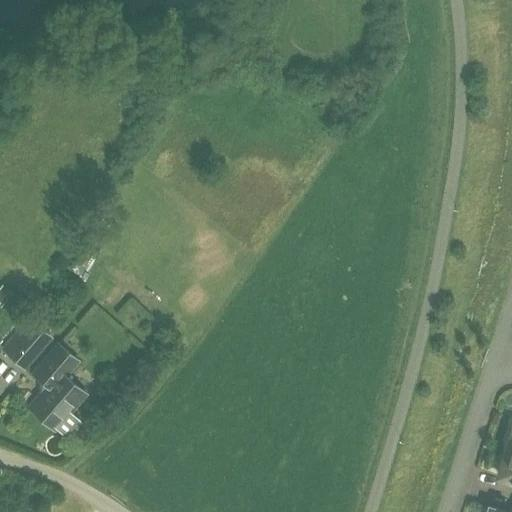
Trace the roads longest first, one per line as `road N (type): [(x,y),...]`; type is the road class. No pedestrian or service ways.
road 1 (residential): [(455,0),(463,99),(450,204),(426,318),(368,511)]
road 2 (residential): [(444,511),(492,364)]
road 3 (residential): [(120,511),(0,457)]
